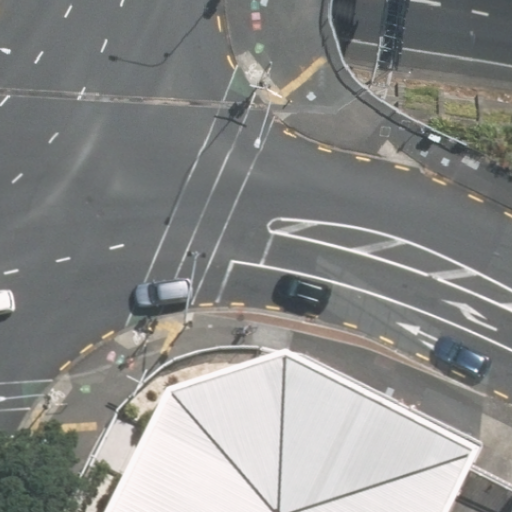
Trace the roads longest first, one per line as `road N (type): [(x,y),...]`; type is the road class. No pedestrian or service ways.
road 1 (primary): [(49,209),(201,218),(318,240),(422,270),(511,310)]
road 2 (motorway): [(511,33),(247,0)]
road 3 (secondary): [(143,0),(49,209)]
